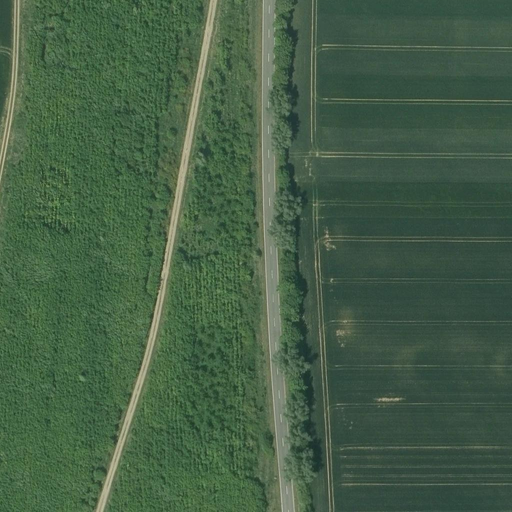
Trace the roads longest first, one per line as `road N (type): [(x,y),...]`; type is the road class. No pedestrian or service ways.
road 1 (track): [(214,0),(154,337),(103,511)]
road 2 (track): [(18,0),(13,127),(0,195)]
